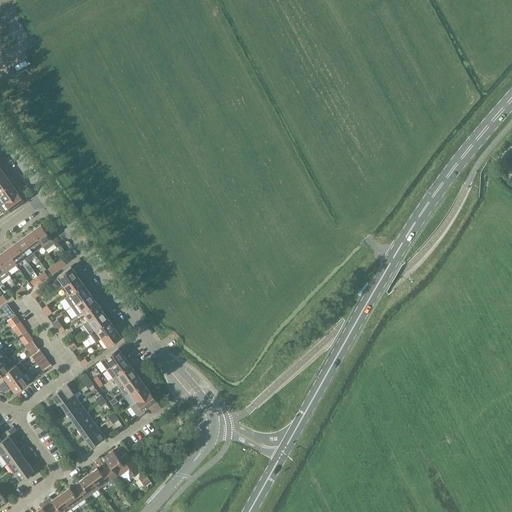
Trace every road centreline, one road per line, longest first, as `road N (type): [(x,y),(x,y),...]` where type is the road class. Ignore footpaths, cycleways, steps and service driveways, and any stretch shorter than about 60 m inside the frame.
road 1 (secondary): [(250,511),(411,230),(511,100)]
road 2 (unclassified): [(150,511),(202,451),(209,431),(204,407),(159,356)]
road 3 (residential): [(159,356),(47,205)]
